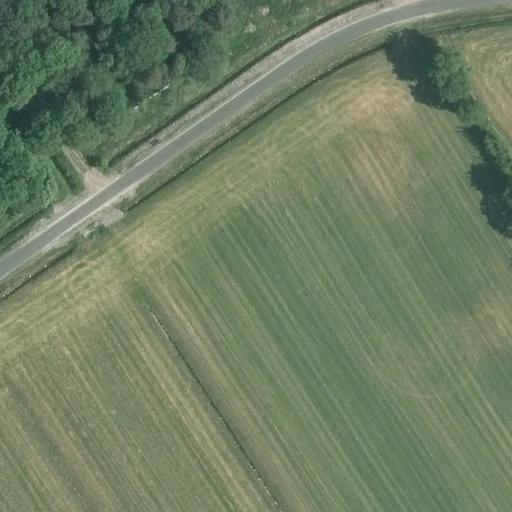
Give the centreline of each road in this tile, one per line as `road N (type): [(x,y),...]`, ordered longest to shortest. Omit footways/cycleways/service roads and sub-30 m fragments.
road 1 (unclassified): [(465,0),(405,9),(321,41),(0,265)]
road 2 (track): [(94,199),(0,53)]
